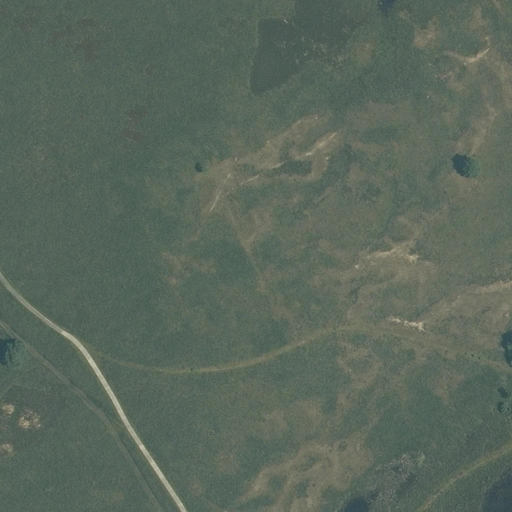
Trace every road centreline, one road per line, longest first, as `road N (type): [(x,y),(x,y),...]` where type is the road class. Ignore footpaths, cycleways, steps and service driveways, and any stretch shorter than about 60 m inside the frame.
road 1 (unknown): [(0,321),(106,416),(159,511)]
road 2 (track): [(109,420),(221,511)]
